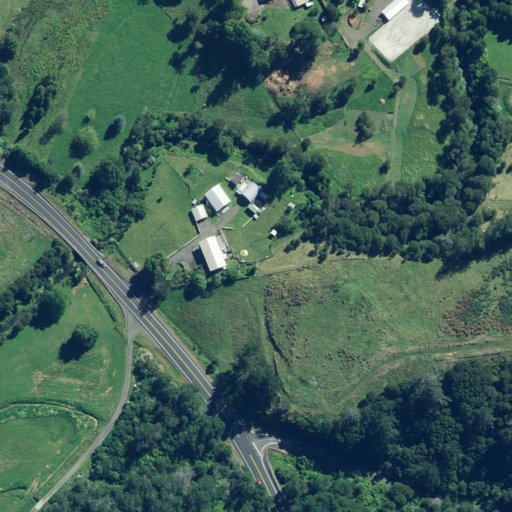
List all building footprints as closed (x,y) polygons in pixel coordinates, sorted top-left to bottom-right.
[(243,177),(234,171),(227,180),(236,187),(243,177)] [(250,180),(238,195),(251,205),(262,190),(250,180)] [(219,184),(204,194),(217,213),(232,202),(219,184)] [(270,199),(262,193),(259,197),(267,203),(270,199)] [(195,222),(208,217),(203,204),(190,209),(195,222)] [(258,212),(250,206),(248,209),(255,215),(258,212)] [(215,235),(199,242),(209,272),(226,266),(215,235)]
